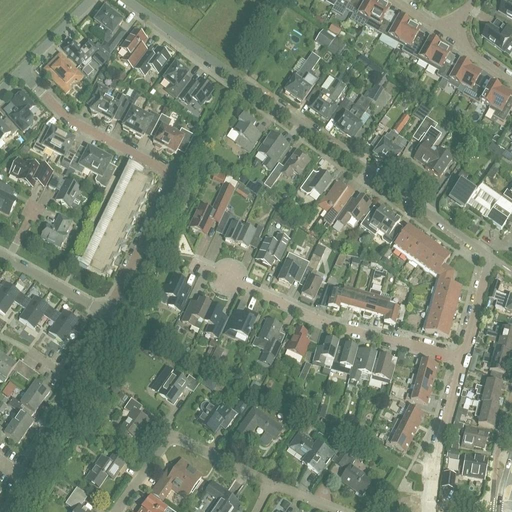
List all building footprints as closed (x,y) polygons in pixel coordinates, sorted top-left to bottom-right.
[(353,0),(335,0),(337,1),(335,5),(345,10),(351,14),(358,2),(353,0)] [(358,2),(351,14),(367,23),(378,3),(374,1),(374,0),(366,0),(363,5),(358,2)] [(511,4),(506,1),(505,2),(503,1),(500,8),(502,9),(499,13),(511,20),(511,4)] [(378,3),(367,23),(378,29),(376,32),(381,35),(388,24),(382,21),(389,9),(378,3)] [(95,23),(99,27),(97,29),(105,35),(108,31),(114,35),(115,36),(119,31),(117,30),(122,23),(123,23),(122,22),(105,10),(104,9),(104,10),(99,17),(98,16),(96,16),(94,19),(94,21),(95,22),(94,22),(94,23),(95,23)] [(398,45),(409,25),(405,23),(406,21),(399,17),(394,27),(388,24),(381,35),(398,45)] [(409,25),(398,45),(403,48),(401,51),(412,57),(419,46),(413,43),(419,31),(409,25)] [(511,44),(511,32),(507,29),(503,35),(491,26),(488,30),(486,29),(482,35),(484,36),(483,38),(505,54),(511,44)] [(341,31),(337,28),(333,34),(338,37),(341,31)] [(326,50),(333,39),(322,31),(314,41),(326,50)] [(146,51),(141,47),(146,40),(135,32),(121,50),(128,55),(123,62),(132,69),(146,51)] [(107,45),(104,43),(101,48),(110,55),(121,41),(115,36),(114,35),(107,45)] [(335,38),(331,44),(342,51),(345,45),(335,38)] [(428,66),(439,47),(435,44),(436,43),(430,39),(424,49),(419,46),(412,57),(428,66)] [(90,58),(98,51),(88,40),(87,41),(82,46),(83,47),(80,50),(72,42),(63,51),(79,67),(84,63),(87,66),(91,61),(90,58)] [(442,79),(449,68),(443,64),(450,53),(439,47),(428,66),(439,72),(437,76),(442,79)] [(147,53),(145,56),(134,70),(144,77),(150,69),(157,74),(169,59),(158,50),(152,57),(147,53)] [(108,60),(99,52),(93,58),(102,67),(108,60)] [(284,92),(293,99),(294,97),(294,96),(310,73),(310,74),(320,60),(313,54),(298,75),(297,74),(294,79),(294,78),(284,92)] [(357,62),(362,65),(366,60),(361,56),(357,62)] [(55,59),(43,72),(66,95),(71,90),(69,88),(66,86),(74,78),(73,77),(77,73),(65,60),(61,65),(55,59)] [(457,91),(460,86),(470,69),(465,66),(466,64),(460,61),(454,71),(449,68),(442,79),(448,82),(446,85),(457,91)] [(366,70),(371,74),(376,68),(371,64),(366,70)] [(166,92),(167,93),(176,100),(186,87),(190,81),(186,77),(188,74),(183,71),(183,69),(179,66),(177,66),(175,65),(163,80),(170,86),(166,92)] [(470,69),(460,86),(465,89),(462,95),(473,101),(479,89),(474,86),(480,75),(470,69)] [(294,97),(293,99),(301,104),(311,90),(318,79),(310,74),(310,73),(294,96),(294,97)] [(121,74),(116,80),(122,85),(127,79),(121,74)] [(377,83),(381,86),(388,77),(384,74),(377,83)] [(340,75),(336,82),(340,85),(345,78),(340,75)] [(309,110),(318,116),(340,85),(335,81),(326,93),(324,91),(319,96),(316,100),(309,110)] [(192,82),(179,100),(187,106),(189,103),(193,105),(195,105),(196,103),(201,107),(205,102),(206,103),(209,103),(211,99),(211,97),(209,96),(213,91),(200,82),(197,86),(192,82)] [(412,83),(409,89),(414,92),(417,86),(412,83)] [(490,108),(500,90),(496,88),(497,86),(490,83),(485,93),(479,89),(473,101),(478,104),(480,102),(486,106),(490,108)] [(97,116),(101,118),(110,101),(105,99),(109,92),(97,85),(87,105),(92,108),(90,112),(90,113),(90,114),(91,115),(91,116),(92,117),(93,117),(94,117),(95,117),(96,117),(97,116)] [(345,88),(340,85),(318,116),(326,122),(336,108),(332,106),(345,88)] [(314,90),(310,96),(316,100),(319,96),(320,95),(314,90)] [(503,123),(510,111),(504,108),(511,96),(500,90),(490,108),(489,110),(495,113),(493,117),(503,123)] [(427,93),(424,98),(429,101),(432,96),(427,93)] [(29,113),(35,108),(22,94),(11,104),(17,110),(9,117),(23,133),(28,128),(24,124),(32,117),(29,113)] [(123,114),(129,102),(118,96),(114,104),(110,101),(101,118),(104,120),(104,121),(104,122),(105,123),(105,124),(106,124),(107,125),(108,124),(109,124),(110,124),(111,123),(111,124),(114,119),(118,111),(123,114)] [(334,128),(343,134),(359,110),(362,106),(365,100),(361,97),(354,106),(345,99),(337,110),(342,113),(344,115),(334,128)] [(132,133),(142,115),(132,110),(136,102),(130,99),(129,102),(123,114),(128,117),(122,128),(124,129),(123,131),(128,133),(129,132),(132,133)] [(372,104),(365,100),(362,106),(359,110),(343,134),(351,140),(361,126),(363,128),(370,118),(364,114),(372,104)] [(422,104),(413,116),(423,123),(426,119),(431,110),(422,104)] [(148,118),(142,115),(132,133),(136,135),(135,137),(140,140),(141,138),(143,139),(148,127),(154,130),(160,117),(150,112),(148,118)] [(232,132),(234,133),(239,137),(239,138),(235,144),(250,154),(255,147),(253,146),(261,136),(251,129),(256,123),(244,114),(239,121),(241,123),(237,128),(234,132),(232,131),(228,136),(229,136),(232,132)] [(404,115),(393,131),(398,135),(400,136),(409,122),(408,121),(409,119),(404,115)] [(161,116),(160,117),(154,130),(159,133),(153,144),(155,145),(155,147),(160,150),(162,148),(163,149),(172,133),(167,130),(172,122),(161,116)] [(0,121),(0,141),(1,142),(10,134),(12,136),(18,131),(6,119),(1,123),(0,121)] [(423,123),(411,139),(412,139),(417,143),(421,138),(424,135),(425,136),(414,152),(417,154),(413,159),(425,168),(424,169),(439,179),(452,160),(438,150),(437,151),(433,148),(441,136),(434,131),(436,127),(437,126),(426,119),(423,123)] [(46,139),(40,136),(32,150),(43,155),(46,150),(53,153),(64,133),(61,132),(58,131),(55,130),(51,129),(50,131),(46,139)] [(181,144),(188,148),(194,137),(181,130),(178,136),(172,133),(163,149),(166,151),(166,153),(171,156),(173,154),(175,155),(181,144)] [(373,155),(381,161),(398,137),(392,132),(388,137),(386,136),(373,155)] [(69,151),(74,141),(72,139),(69,137),(67,135),(64,133),(53,153),(60,157),(57,165),(68,170),(76,155),(75,155),(69,151)] [(267,160),(263,167),(270,172),(274,165),(288,147),(271,134),(261,148),(258,153),(267,160)] [(498,142),(501,137),(497,134),(495,134),(492,138),(498,142)] [(403,141),(398,137),(381,161),(389,167),(400,153),(396,150),(403,141)] [(84,170),(90,173),(101,153),(95,150),(94,152),(88,149),(81,162),(74,159),(69,169),(81,176),(84,170)] [(280,175),(287,180),(293,173),(298,177),(302,172),(310,162),(297,152),(291,160),(292,161),(289,165),(288,164),(280,175)] [(107,156),(101,153),(90,173),(97,177),(95,181),(95,183),(99,185),(100,186),(105,189),(112,177),(105,173),(111,161),(106,158),(107,156)] [(43,188),(45,184),(51,173),(37,165),(35,168),(27,164),(26,166),(17,161),(10,175),(19,180),(18,181),(32,189),(35,183),(43,188)] [(116,259),(117,258),(120,251),(118,250),(120,245),(123,246),(127,238),(124,236),(127,231),(129,232),(133,224),(131,223),(133,218),(136,219),(140,210),(137,209),(140,204),(142,205),(146,197),(144,196),(146,191),(149,192),(153,183),(136,175),(138,172),(141,174),(142,172),(138,170),(130,166),(131,167),(84,265),(79,262),(79,263),(79,262),(77,265),(78,265),(86,270),(86,269),(104,278),(105,277),(107,272),(110,273),(113,265),(114,265),(111,263),(114,258),(116,259)] [(313,172),(303,186),(300,191),(306,195),(310,195),(313,191),(320,197),(323,192),(332,180),(330,178),(328,173),(323,173),(320,172),(317,176),(313,172)] [(466,206),(475,193),(462,184),(468,176),(461,172),(455,180),(459,183),(454,191),(450,196),(447,200),(454,205),(463,211),(466,206)] [(279,178),(273,173),(263,186),(270,191),(279,178)] [(63,188),(60,192),(56,201),(61,204),(62,207),(65,206),(70,208),(80,190),(65,182),(65,183),(54,177),(48,188),(54,191),(58,185),(63,188)] [(112,177),(105,189),(99,202),(86,228),(91,231),(118,180),(112,177)] [(0,183),(0,211),(8,215),(15,202),(6,197),(10,189),(0,183)] [(322,197),(316,206),(329,215),(328,216),(325,219),(326,224),(329,226),(330,227),(335,220),(339,215),(347,203),(340,198),(346,190),(337,184),(327,196),(325,199),(322,197)] [(470,209),(485,220),(499,230),(501,231),(511,213),(511,205),(501,198),(485,187),(482,184),(475,193),(466,206),(470,209)] [(204,236),(212,220),(220,224),(224,213),(232,196),(235,190),(225,186),(212,213),(200,207),(190,229),(204,236)] [(511,191),(511,194),(506,191),(503,196),(511,202),(511,191)] [(352,199),(349,204),(341,215),(337,221),(345,227),(346,224),(353,229),(363,215),(365,216),(368,212),(366,211),(370,205),(365,201),(366,200),(362,197),(360,198),(357,202),(352,199)] [(378,231),(390,215),(381,208),(373,219),(368,215),(360,226),(368,232),(370,231),(373,227),(378,231)] [(230,229),(226,238),(224,242),(236,247),(236,245),(243,230),(236,227),(240,220),(224,213),(220,224),(219,224),(230,229)] [(286,218),(275,213),(271,222),(293,232),(296,226),(285,221),(286,218)] [(400,222),(390,215),(378,231),(384,235),(381,239),(382,241),(387,245),(389,247),(390,247),(397,236),(392,232),(400,222)] [(60,217),(55,226),(53,229),(48,226),(41,239),(48,242),(47,243),(53,246),(54,245),(60,249),(66,236),(64,235),(71,223),(60,217)] [(247,250),(249,246),(253,237),(258,240),(263,229),(258,226),(254,233),(243,228),(243,230),(236,245),(247,250)] [(394,247),(392,249),(406,259),(406,260),(411,264),(411,263),(423,271),(422,272),(427,276),(428,275),(436,280),(433,289),(432,289),(430,295),(432,296),(428,308),(427,308),(425,315),(426,315),(422,332),(424,333),(434,336),(439,337),(447,339),(461,290),(450,286),(453,274),(442,266),(449,257),(408,227),(404,232),(394,247)] [(269,268),(273,260),(278,263),(288,242),(277,237),(273,245),(265,242),(256,261),(269,268)] [(312,258),(307,269),(312,271),(301,296),(313,301),(322,282),(314,279),(316,273),(315,272),(321,259),(326,250),(317,246),(313,255),(312,258)] [(307,269),(312,258),(307,255),(303,263),(296,259),(292,267),(286,265),(278,282),(290,287),(296,274),(303,277),(307,269)] [(383,258),(380,262),(387,266),(389,263),(390,262),(383,258)] [(381,279),(381,278),(385,279),(386,273),(383,272),(382,274),(375,272),(373,280),(375,280),(381,279)] [(186,298),(190,290),(184,287),(185,283),(173,278),(168,288),(164,286),(161,294),(171,299),(168,307),(180,312),(186,298)] [(500,283),(495,281),(489,299),(494,300),(500,283)] [(0,306),(13,288),(6,283),(2,288),(0,286),(0,306)] [(338,311),(339,307),(343,290),(339,289),(336,290),(335,293),(331,292),(333,287),(327,286),(322,300),(328,302),(327,308),(338,311)] [(13,288),(0,306),(0,312),(4,316),(14,303),(19,307),(26,298),(13,288)] [(343,290),(339,307),(349,310),(353,293),(343,290)] [(364,296),(353,293),(349,310),(363,314),(368,297),(364,296)] [(511,297),(499,294),(497,301),(494,308),(511,313),(511,297)] [(19,319),(26,324),(42,302),(35,297),(32,302),(26,298),(19,307),(25,311),(19,319)] [(371,316),(374,317),(378,301),(368,297),(363,314),(362,318),(368,320),(370,319),(371,316)] [(197,305),(191,303),(181,323),(194,329),(196,325),(201,327),(199,331),(200,331),(211,306),(209,306),(210,305),(209,303),(205,301),(203,301),(203,303),(199,301),(197,305)] [(389,304),(378,301),(374,317),(384,320),(389,304)] [(42,302),(26,324),(34,330),(43,316),(49,320),(55,312),(42,302)] [(389,304),(384,320),(382,324),(393,327),(395,321),(401,323),(405,308),(399,307),(398,311),(394,310),(395,307),(393,305),(389,304)] [(227,319),(221,317),(223,312),(211,307),(211,306),(200,331),(203,324),(209,326),(205,334),(208,335),(218,339),(227,319)] [(49,333),(56,338),(71,316),(65,311),(62,316),(55,312),(49,320),(55,325),(49,333)] [(247,312),(245,317),(244,318),(242,317),(242,316),(235,312),(224,335),(234,339),(237,334),(247,339),(257,316),(247,312)] [(85,326),(71,316),(56,338),(63,343),(72,331),(79,335),(85,326)] [(267,321),(259,339),(266,342),(267,345),(264,352),(263,354),(264,354),(261,359),(260,362),(270,366),(273,359),(274,359),(280,346),(274,343),(278,334),(281,327),(267,321)] [(486,336),(494,338),(511,342),(511,331),(496,328),(495,333),(487,331),(486,336)] [(303,358),(309,344),(303,341),(307,334),(296,329),(286,351),(305,360),(303,363),(303,364),(305,360),(303,358)] [(165,331),(160,340),(166,343),(171,334),(165,331)] [(498,344),(496,350),(510,353),(511,354),(511,351),(511,342),(494,338),(493,343),(498,344)] [(315,352),(312,363),(311,367),(312,363),(324,366),(331,368),(333,361),(334,358),(338,344),(325,341),(323,350),(316,348),(315,352)] [(352,369),(357,351),(357,350),(345,346),(341,359),(334,358),(333,361),(331,368),(331,371),(343,375),(345,367),(352,369)] [(472,355),(483,358),(507,364),(510,353),(496,350),(494,349),(492,356),(484,354),(484,352),(473,350),(472,355)] [(371,376),(375,360),(376,356),(357,351),(352,369),(349,381),(358,383),(361,374),(371,376)] [(220,358),(213,354),(211,360),(218,364),(220,358)] [(380,357),(379,361),(378,363),(375,362),(376,360),(375,360),(371,376),(369,381),(370,381),(371,376),(383,380),(382,385),(390,387),(395,368),(394,368),(393,371),(388,369),(391,360),(380,357)] [(504,375),(507,364),(483,358),(482,362),(491,364),(489,371),(491,371),(489,377),(501,380),(502,374),(504,375)] [(13,371),(19,376),(26,367),(20,362),(16,367),(5,359),(0,366),(0,382),(3,385),(6,381),(13,371)] [(419,372),(435,376),(438,366),(416,360),(415,366),(420,367),(419,372)] [(304,383),(311,367),(306,364),(298,380),(304,383)] [(30,370),(26,367),(19,376),(24,379),(30,370)] [(30,370),(24,379),(28,382),(35,373),(30,370)] [(412,376),(411,380),(432,386),(435,376),(419,372),(417,377),(412,376)] [(34,386),(28,394),(42,404),(50,393),(38,384),(42,378),(35,373),(28,382),(34,386)] [(189,377),(185,382),(173,373),(158,394),(173,405),(185,388),(193,394),(199,384),(189,377)] [(475,390),(477,390),(479,391),(499,396),(502,386),(500,386),(501,380),(489,377),(488,381),(487,381),(485,388),(476,386),(475,390)] [(409,385),(414,387),(413,391),(429,396),(432,386),(411,380),(409,385)] [(10,383),(2,394),(8,399),(16,388),(10,383)] [(252,383),(249,389),(258,393),(261,388),(252,383)] [(113,387),(109,392),(116,397),(120,392),(113,387)] [(499,396),(479,391),(477,390),(476,395),(483,396),(481,403),(496,407),(499,396)] [(427,406),(429,396),(413,391),(412,397),(407,395),(405,401),(427,406)] [(11,402),(23,411),(32,417),(34,414),(35,415),(42,404),(28,394),(22,403),(14,398),(11,402)] [(299,398),(297,404),(304,406),(306,400),(299,398)] [(135,439),(141,430),(143,427),(146,429),(150,423),(138,414),(142,407),(132,399),(124,409),(132,415),(121,429),(135,439)] [(244,399),(238,408),(244,413),(251,404),(244,399)] [(404,418),(419,425),(424,416),(409,409),(404,406),(405,405),(400,403),(398,407),(402,410),(402,411),(406,414),(404,418)] [(475,412),(495,417),(498,407),(496,407),(481,403),(478,403),(475,412)] [(214,434),(222,423),(228,428),(236,415),(224,406),(219,413),(210,406),(209,406),(208,405),(207,405),(206,406),(205,406),(204,407),(204,408),(203,408),(203,409),(203,410),(204,411),(204,412),(205,413),(198,422),(214,434)] [(319,417),(324,419),(327,408),(322,406),(319,417)] [(265,433),(260,441),(259,442),(259,443),(259,445),(259,446),(260,448),(262,448),(263,449),(265,449),(267,448),(268,447),(273,439),(276,441),(283,430),(253,409),(234,436),(245,443),(256,427),(265,433)] [(453,423),(458,424),(462,410),(457,409),(453,423)] [(12,425),(26,435),(34,423),(30,420),(32,417),(23,411),(21,414),(20,413),(12,425)] [(495,417),(475,412),(474,417),(479,418),(478,425),(493,428),(495,417)] [(397,420),(395,425),(414,435),(419,425),(404,418),(402,423),(397,420)] [(7,432),(2,429),(0,431),(0,442),(5,436),(18,445),(26,435),(12,425),(7,432)] [(392,429),(397,432),(395,436),(410,444),(414,435),(395,425),(392,429)] [(463,439),(461,447),(471,449),(472,445),(483,448),(484,442),(486,435),(484,434),(466,430),(463,439)] [(318,476),(333,455),(317,443),(315,445),(299,434),(289,448),(305,460),(302,464),(318,476)] [(410,444),(395,436),(392,441),(388,438),(385,443),(405,453),(410,444)] [(345,449),(342,453),(334,464),(346,473),(340,481),(361,497),(372,482),(350,467),(355,461),(350,458),(352,454),(345,449)] [(448,451),(447,458),(456,460),(457,453),(448,451)] [(465,456),(462,477),(484,481),(488,460),(465,456)] [(110,474),(116,478),(124,466),(113,458),(109,463),(102,459),(87,480),(99,489),(110,474)] [(152,495),(163,502),(171,491),(186,501),(202,478),(189,469),(190,468),(182,462),(178,467),(174,464),(152,495)] [(455,475),(444,474),(442,488),(453,489),(455,475)] [(206,492),(218,500),(233,511),(234,511),(236,511),(241,506),(226,495),(228,492),(213,482),(206,492)] [(86,511),(81,508),(88,497),(77,489),(66,505),(75,511),(86,511)] [(172,511),(169,509),(151,496),(139,511),(172,511)] [(232,511),(233,511),(218,500),(209,511),(232,511)] [(467,501),(457,500),(456,511),(466,506),(467,501)]
